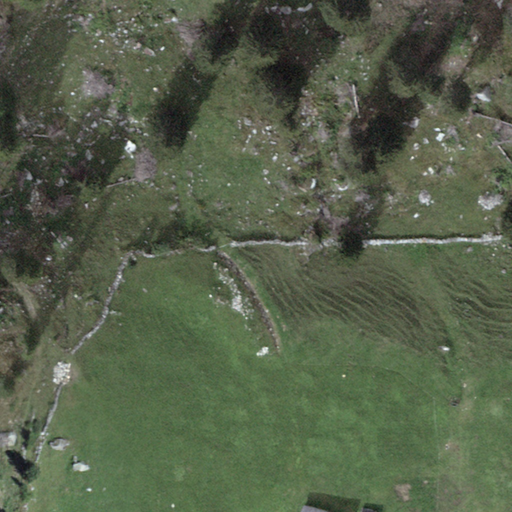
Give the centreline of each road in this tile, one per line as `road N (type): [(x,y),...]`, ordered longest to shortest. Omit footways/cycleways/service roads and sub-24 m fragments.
road 1 (track): [(296,477),(282,346),(186,188),(183,158),(223,58),(264,0)]
road 2 (track): [(0,260),(28,298),(39,334),(8,511)]
